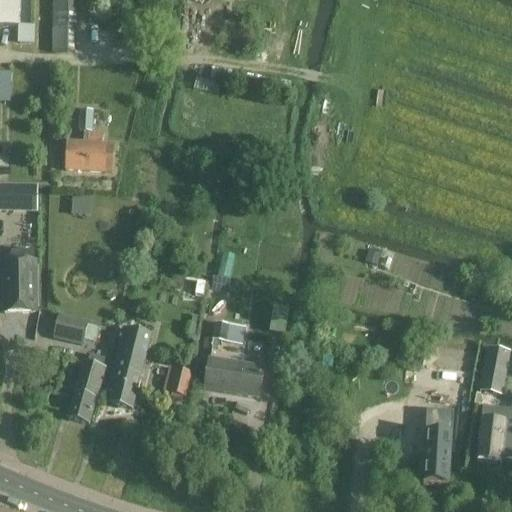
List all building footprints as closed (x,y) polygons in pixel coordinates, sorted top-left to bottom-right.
[(75,0),(52,0),(53,54),(73,55),(73,30),(75,30),(75,0)] [(92,114),(80,113),(79,133),(91,134),(92,114)] [(103,137),(91,136),(90,147),(67,145),(65,173),(112,176),(114,148),(103,147),(103,137)] [(0,186),(0,214),(37,215),(37,187),(0,186)] [(73,198),(71,217),(90,219),(92,199),(73,198)] [(8,266),(3,266),(4,315),(35,315),(35,266),(34,266),(34,254),(11,254),(8,266)] [(511,297),(500,294),(496,307),(511,311),(511,297)] [(58,315),(53,335),(85,344),(85,342),(89,323),(58,315)] [(89,323),(85,342),(96,344),(100,326),(89,324),(89,323)] [(228,327),(215,325),(211,343),(212,343),(211,350),(218,351),(219,344),(225,345),(228,327)] [(151,338),(123,331),(107,393),(112,394),(109,407),(132,413),(151,338)] [(442,348),(426,344),(424,358),(439,362),(442,348)] [(302,356),(300,369),(313,371),(315,358),(302,356)] [(105,362),(88,357),(86,366),(83,365),(66,421),(89,427),(105,371),(102,371),(105,362)] [(263,371),(210,362),(205,392),(259,401),(263,371)] [(506,369),(486,365),(478,405),(498,409),(506,369)] [(194,376),(180,373),(173,399),(183,402),(187,402),(194,376)] [(481,425),(477,463),(500,466),(501,460),(511,461),(511,413),(507,412),(505,424),(482,421),(481,425)] [(424,464),(423,486),(448,488),(450,466),(454,415),(429,413),(424,464)] [(390,468),(389,486),(406,487),(407,468),(390,468)]
